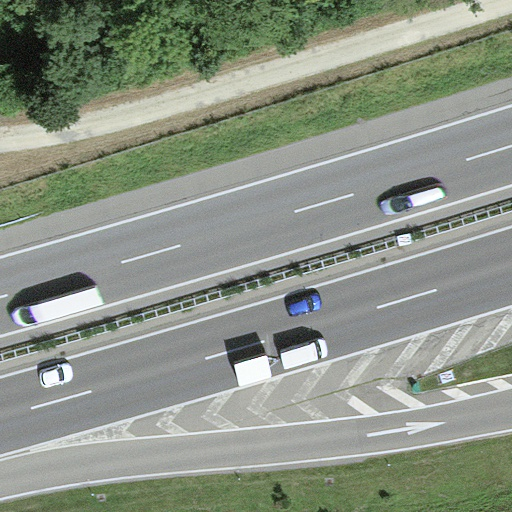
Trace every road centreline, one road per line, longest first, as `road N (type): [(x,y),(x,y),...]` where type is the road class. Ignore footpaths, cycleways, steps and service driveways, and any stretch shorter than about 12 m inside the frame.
road 1 (motorway): [(511,145),(0,296)]
road 2 (motorway): [(0,416),(511,266)]
road 3 (track): [(511,0),(156,108),(0,137)]
road 4 (motorway): [(0,456),(264,447),(511,407)]
